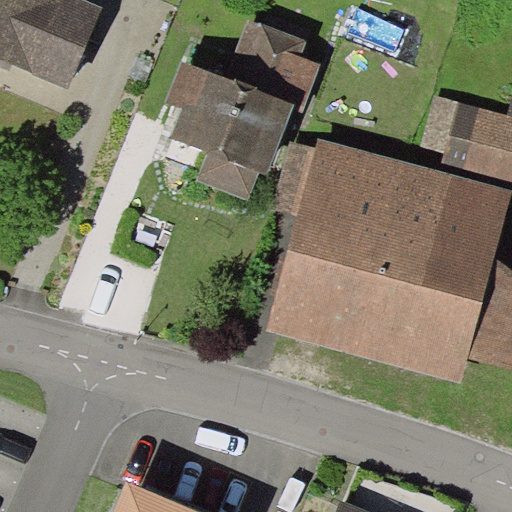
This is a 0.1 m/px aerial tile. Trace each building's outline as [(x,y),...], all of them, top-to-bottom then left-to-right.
[(103,7),(86,0),(0,0),(0,58),(70,87),(103,7)] [(301,56),(307,41),(248,19),(225,77),(181,60),(166,101),(181,106),(170,137),(207,151),(196,180),(248,200),(259,170),(267,174),(293,107),(303,111),(321,63),(301,56)] [(444,151),(439,171),(511,190),(511,189),(511,101),(508,116),(434,95),(422,146),(444,151)] [(439,171),(318,138),(316,148),(289,141),(272,210),(295,216),(266,329),(461,382),(467,357),(511,369),(511,238),(502,231),(511,190),(439,171)] [(198,511),(128,482),(114,511),(198,511)] [(368,511),(342,501),(336,511),(368,511)]
